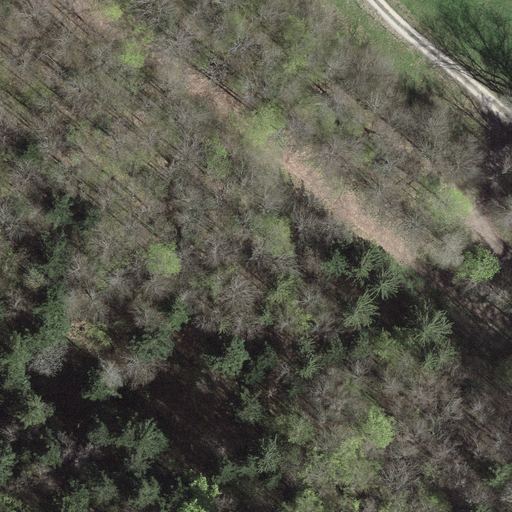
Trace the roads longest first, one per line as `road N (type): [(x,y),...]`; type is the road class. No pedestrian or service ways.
road 1 (track): [(511,321),(498,320),(421,265),(186,72),(71,0)]
road 2 (track): [(367,0),(511,130)]
road 3 (track): [(511,261),(492,248),(468,189),(488,157),(511,148)]
